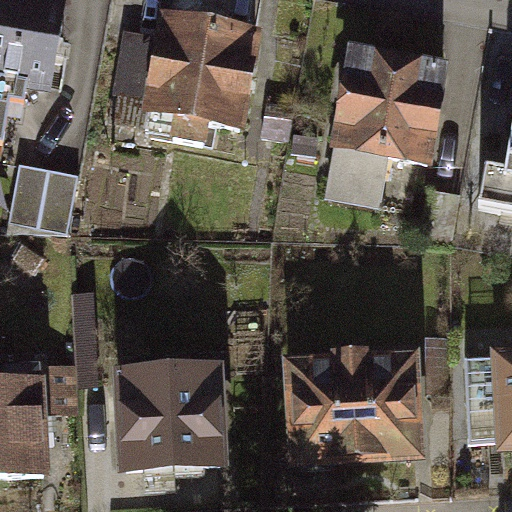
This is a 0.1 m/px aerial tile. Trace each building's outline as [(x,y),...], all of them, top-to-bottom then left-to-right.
[(220,0),(216,23),(267,33),(273,0),(220,0)] [(78,21),(0,11),(0,102),(23,105),(66,111),(78,21)] [(253,44),(159,32),(147,127),(240,139),(253,44)] [(453,82),(342,66),(329,160),(439,176),(453,82)] [(0,177),(13,179),(23,105),(0,102),(0,177)] [(68,186),(13,179),(4,247),(59,254),(68,186)] [(423,343),(285,351),(290,459),(429,452),(423,343)] [(511,348),(501,349),(506,439),(511,438),(511,348)] [(225,359),(124,366),(131,462),(231,455),(225,359)] [(0,506),(44,504),(38,422),(0,423),(0,506)]
